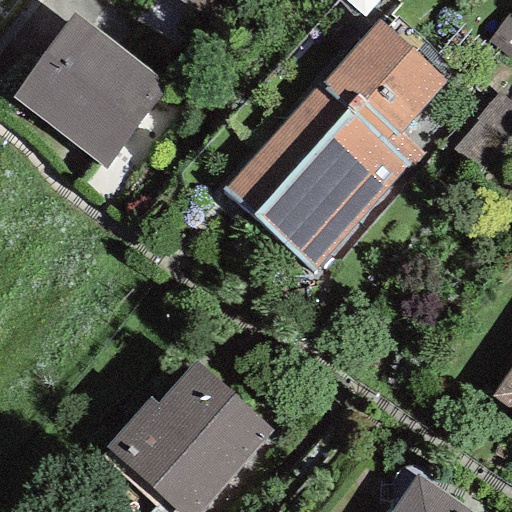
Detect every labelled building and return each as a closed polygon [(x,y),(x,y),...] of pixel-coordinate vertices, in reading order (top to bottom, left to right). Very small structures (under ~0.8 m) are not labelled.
[(180,0),(211,19),(222,0),(180,0)] [(163,84),(75,16),(12,98),(101,166),(163,84)] [(377,19),(221,192),(313,275),(422,154),(399,133),(446,81),(377,19)] [(203,511),(274,430),(195,362),(158,405),(148,396),(102,449),(175,511),(203,511)] [(511,366),(491,397),(511,412),(511,366)] [(471,511),(415,474),(389,511),(471,511)]
